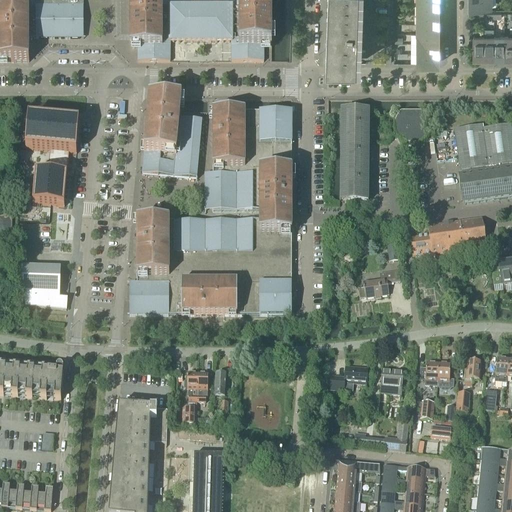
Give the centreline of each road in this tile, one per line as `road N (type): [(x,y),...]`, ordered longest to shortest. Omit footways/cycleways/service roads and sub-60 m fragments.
road 1 (residential): [(113,352),(136,93)]
road 2 (residential): [(101,93),(75,350)]
road 3 (residential): [(306,317),(307,94)]
road 4 (residential): [(304,350),(511,328)]
road 5 (residential): [(113,352),(304,350)]
road 6 (residential): [(308,71),(130,72)]
road 7 (residential): [(136,93),(307,94)]
road 8 (residential): [(440,511),(439,463),(320,451)]
road 9 (residential): [(75,350),(61,511)]
road 10 (residential): [(97,511),(113,352)]
road 11 (residential): [(438,216),(426,158),(403,154),(393,167),(394,218)]
road 12 (residential): [(307,94),(454,94)]
road 13 (residential): [(454,71),(308,71)]
